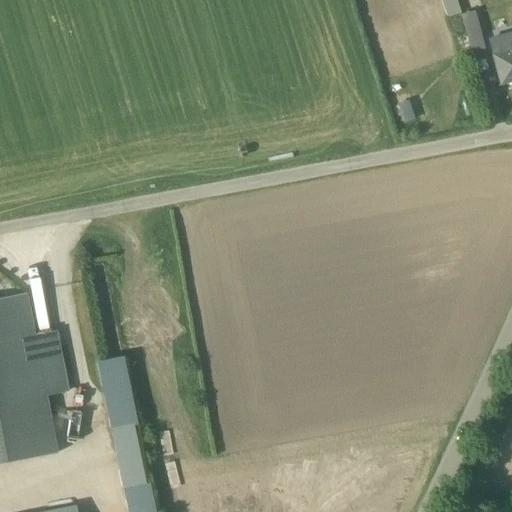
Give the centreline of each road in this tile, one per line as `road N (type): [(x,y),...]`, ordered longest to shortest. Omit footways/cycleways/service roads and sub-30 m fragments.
road 1 (unclassified): [(0,230),(511,135)]
road 2 (unclassified): [(511,332),(430,511)]
